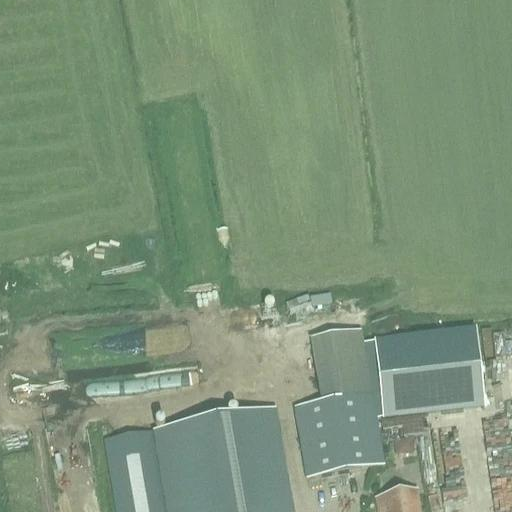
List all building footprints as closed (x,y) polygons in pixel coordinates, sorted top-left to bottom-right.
[(201,198),(201,187),(185,187),(186,198),(201,198)] [(475,336),(435,341),(443,416),(484,412),(475,336)] [(321,408),(295,412),(307,481),(384,467),(375,415),(373,404),(372,399),(321,408)] [(169,511),(288,511),(272,417),(156,437),(169,511)] [(417,511),(415,495),(376,501),(378,511),(417,511)]
